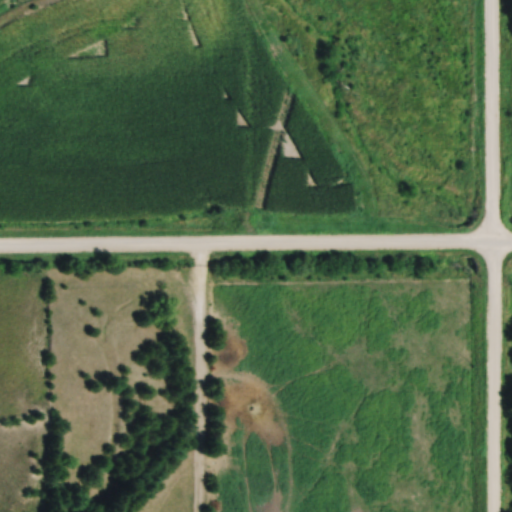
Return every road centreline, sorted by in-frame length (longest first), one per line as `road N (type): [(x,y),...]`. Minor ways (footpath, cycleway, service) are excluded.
road 1 (tertiary): [(490,245),(0,250)]
road 2 (residential): [(490,511),(490,245)]
road 3 (tertiary): [(490,245),(489,0)]
